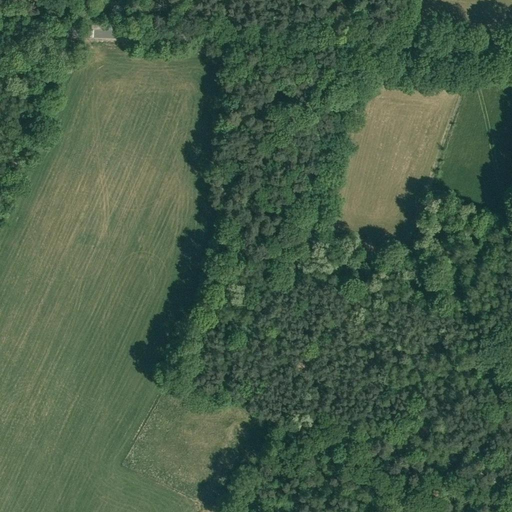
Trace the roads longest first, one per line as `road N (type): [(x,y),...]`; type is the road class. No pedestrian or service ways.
road 1 (track): [(244,40),(240,189),(263,295),(366,454),(463,511)]
road 2 (unclassified): [(104,34),(511,51)]
